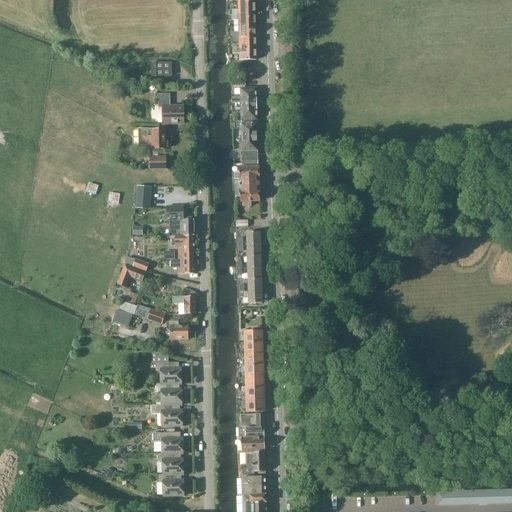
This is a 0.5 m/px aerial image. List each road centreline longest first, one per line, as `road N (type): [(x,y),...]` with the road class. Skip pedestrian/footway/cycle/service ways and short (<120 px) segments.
road 1 (unclassified): [(207,511),(197,0)]
road 2 (secondary): [(278,511),(269,172)]
road 3 (unclassified): [(269,172),(511,164)]
road 4 (track): [(26,23),(59,39),(198,30)]
road 5 (secondary): [(269,172),(264,0)]
